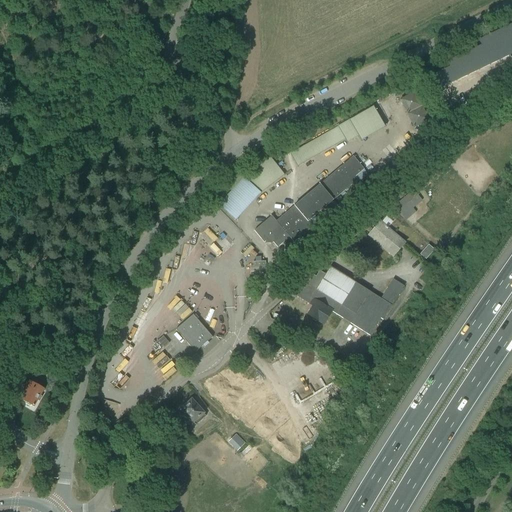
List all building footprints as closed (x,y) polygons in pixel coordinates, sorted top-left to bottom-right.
[(511,40),(506,27),(497,32),(508,56),(511,54),(511,40)] [(497,32),(487,36),(499,61),(508,56),(497,32)] [(487,36),(478,40),(481,46),(490,65),(499,61),(487,36)] [(481,46),(470,51),(479,70),(490,65),(481,46)] [(470,51),(458,57),(467,76),(479,70),(470,51)] [(458,57),(447,62),(450,68),(456,81),(467,76),(458,57)] [(450,68),(438,73),(445,87),(456,81),(450,68)] [(438,73),(427,78),(434,92),(445,87),(438,73)] [(412,93),(400,100),(413,126),(425,119),(412,93)] [(290,154),(297,167),(345,140),(347,143),(358,137),(361,141),(385,127),(373,107),(290,154)] [(404,147),(398,141),(394,145),(400,151),(404,147)] [(359,182),(368,175),(353,156),(276,221),(271,216),(254,231),(264,243),(265,241),(267,243),(270,243),(272,242),(277,248),(289,237),(294,243),(314,226),(319,221),(314,216),(322,210),(326,215),(338,205),(334,200),(357,180),(359,182)] [(244,178),(261,194),(284,175),(270,157),(244,178)] [(259,195),(242,178),(216,205),(234,222),(259,195)] [(421,202),(413,192),(395,206),(406,219),(416,211),(413,208),(421,202)] [(368,236),(393,257),(404,243),(380,222),(368,236)] [(424,250),(420,255),(425,260),(430,255),(424,250)] [(253,262),(253,280),(266,280),(265,262),(253,262)] [(300,287),(295,295),(313,306),(307,315),(312,318),(312,320),(315,321),(317,321),(323,325),(332,312),(342,318),(350,323),(370,336),(380,318),(383,320),(404,286),(393,279),(380,299),(331,268),(330,270),(328,269),(326,273),(328,274),(327,276),(319,271),(316,277),(313,276),(304,289),(300,287)] [(175,317),(180,313),(183,317),(192,311),(189,307),(184,310),(176,298),(166,305),(175,317)] [(176,330),(195,352),(212,337),(193,315),(176,330)] [(168,343),(162,337),(156,342),(161,348),(168,343)] [(299,348),(273,361),(304,420),(331,406),(323,391),(336,384),(322,357),(308,364),(299,348)] [(153,358),(156,362),(168,356),(166,351),(153,358)] [(30,357),(23,366),(29,370),(35,361),(30,357)] [(31,405),(34,407),(43,390),(29,382),(25,380),(21,386),(27,389),(21,400),(26,403),(26,404),(30,406),(31,405)] [(267,385),(243,397),(264,436),(287,424),(267,385)] [(193,423),(196,425),(206,416),(203,414),(203,413),(191,400),(190,399),(181,406),(182,409),(181,409),(188,417),(187,419),(190,422),(192,421),(193,423)] [(236,435),(228,442),(236,451),(244,443),(236,435)]
